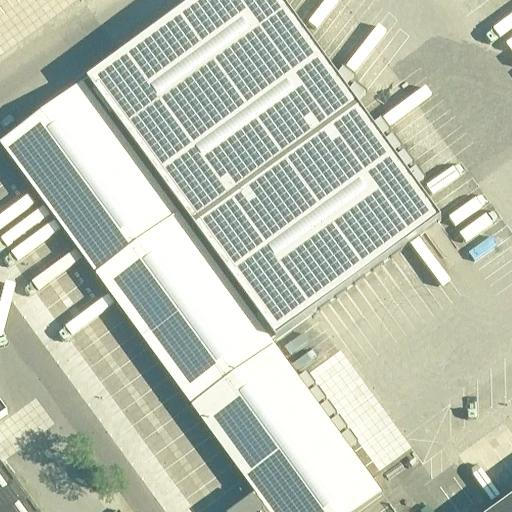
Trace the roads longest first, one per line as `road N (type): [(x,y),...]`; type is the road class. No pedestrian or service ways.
road 1 (unclassified): [(137,511),(0,318)]
road 2 (unknown): [(404,0),(511,143)]
